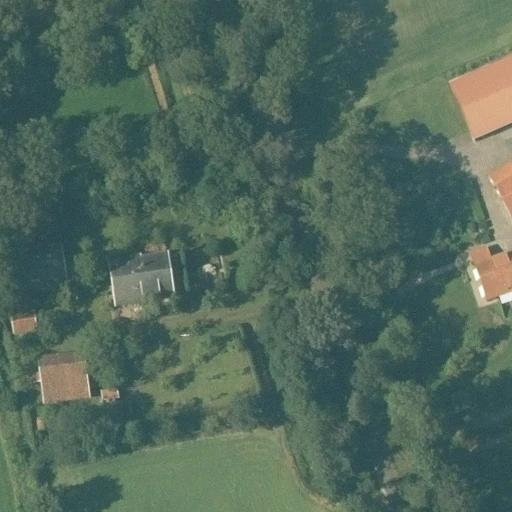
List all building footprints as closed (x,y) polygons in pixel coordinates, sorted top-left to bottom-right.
[(511,60),(468,81),(493,135),(511,126),(511,60)] [(511,164),(488,180),(511,220),(511,219),(511,164)] [(25,296),(67,290),(60,247),(20,253),(25,296)] [(486,305),(511,295),(511,257),(475,271),(486,305)] [(115,308),(173,301),(168,260),(110,268),(115,308)] [(13,337),(37,334),(33,304),(9,307),(13,337)] [(95,404),(94,356),(47,357),(48,404),(95,404)]
